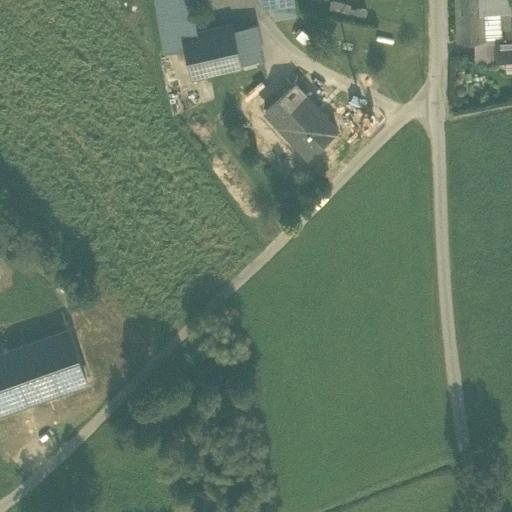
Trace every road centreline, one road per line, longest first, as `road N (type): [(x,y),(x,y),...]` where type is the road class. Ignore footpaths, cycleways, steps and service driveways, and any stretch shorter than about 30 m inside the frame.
road 1 (unclassified): [(438,92),(401,117),(0,505)]
road 2 (unclassified): [(473,511),(445,321),(438,92)]
road 3 (track): [(401,117),(325,75),(249,0)]
